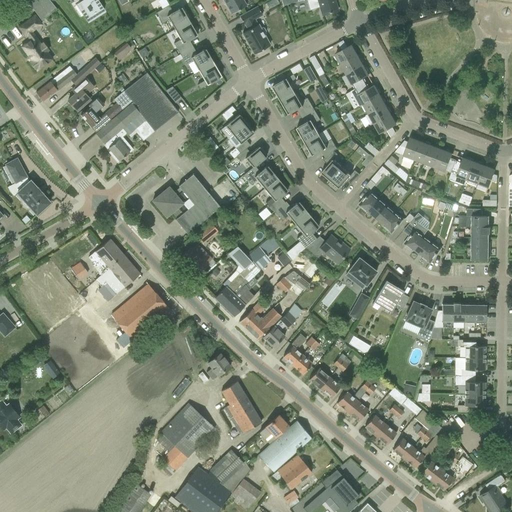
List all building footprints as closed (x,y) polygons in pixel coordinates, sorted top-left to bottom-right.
[(28,0),(26,1),(41,20),(56,9),(48,0),(28,0)] [(88,21),(103,11),(95,0),(72,0),(74,2),(76,0),(77,0),(80,2),(79,3),(86,13),(84,15),(88,21)] [(242,0),(223,0),(231,14),(246,6),(242,0)] [(275,0),(277,4),(286,1),(290,11),(293,9),(290,0),(275,0)] [(306,0),(309,9),(319,6),(322,15),(337,11),(333,0),(306,0)] [(422,6),(425,15),(437,13),(434,3),(422,6)] [(168,5),(155,13),(162,24),(168,20),(174,30),(189,21),(181,7),(172,12),(168,5)] [(257,7),(239,16),(244,25),(247,30),(242,33),(254,54),(256,53),(257,54),(263,51),(262,49),(269,45),(263,34),(265,33),(265,31),(263,28),(261,27),(260,28),(258,24),(257,25),(254,19),(262,15),(257,7)] [(41,24),(34,15),(18,27),(25,36),(26,35),(30,40),(21,46),(31,60),(29,62),(35,69),(37,68),(38,69),(51,59),(46,51),(47,50),(42,43),(41,45),(31,31),(41,24)] [(197,35),(189,21),(174,30),(180,39),(173,43),(180,54),(192,47),(193,47),(189,40),(197,35)] [(51,34),(57,37),(62,28),(56,25),(51,34)] [(343,40),(337,43),(341,51),(335,55),(341,64),(357,55),(351,46),(347,48),(343,40)] [(113,54),(119,60),(129,52),(127,51),(130,48),(126,43),(113,54)] [(196,54),(192,47),(180,54),(172,58),(175,63),(182,59),(186,65),(192,61),(198,71),(213,63),(206,51),(207,50),(206,50),(205,49),(196,54)] [(315,71),(321,68),(314,55),(309,58),(315,71)] [(357,55),(341,64),(346,74),(362,65),(361,63),(362,63),(360,58),(359,59),(357,55)] [(76,75),(70,80),(75,86),(94,69),(100,64),(95,58),(75,75),(76,75)] [(199,89),(221,76),(220,75),(221,74),(220,75),(213,63),(198,71),(204,81),(197,85),(199,89)] [(346,74),(354,89),(355,89),(366,82),(363,77),(367,75),(368,75),(366,73),(368,72),(365,68),(364,69),(362,65),(346,74)] [(310,66),(303,70),(310,83),(317,79),(310,66)] [(75,94),(67,100),(77,111),(84,104),(89,99),(85,94),(93,87),(88,82),(98,73),(94,69),(75,86),(73,87),(77,91),(75,94)] [(54,77),(35,92),(43,101),(70,80),(76,75),(75,75),(72,70),(57,81),(54,77)] [(147,72),(123,91),(131,101),(132,102),(153,128),(175,110),(177,112),(178,112),(147,72)] [(122,74),(116,78),(121,85),(127,81),(122,74)] [(272,87),(280,100),(295,92),(289,83),(296,79),(293,74),(272,87)] [(323,74),(319,76),(324,86),(328,83),(323,74)] [(355,89),(354,89),(350,91),(359,107),(360,106),(363,104),(379,95),(378,94),(380,93),(377,89),(376,90),(373,85),(373,86),(370,88),(366,82),(355,89)] [(172,87),(165,92),(175,103),(181,98),(172,87)] [(347,88),(340,91),(348,106),(354,103),(347,88)] [(131,101),(123,91),(113,99),(116,103),(105,113),(110,119),(122,109),(131,101)] [(280,100),(288,114),(296,109),(300,116),(313,109),(307,98),(300,102),(295,92),(280,100)] [(325,93),(318,96),(322,103),(328,99),(325,93)] [(368,114),(384,105),(384,103),(385,103),(383,99),(381,99),(379,95),(363,104),(360,106),(364,113),(367,111),(368,114)] [(89,107),(80,115),(90,127),(100,119),(94,112),(103,105),(97,97),(87,105),(89,107)] [(132,102),(103,127),(96,133),(95,132),(95,133),(113,154),(111,156),(117,162),(132,149),(121,137),(126,133),(128,135),(130,137),(136,133),(142,141),(154,131),(152,129),(153,128),(132,102)] [(374,123),(390,114),(389,113),(390,112),(388,108),(387,109),(384,105),(368,114),(365,116),(370,126),(374,123)] [(313,109),(300,116),(304,123),(296,128),(304,142),(319,133),(313,124),(320,120),(313,109)] [(228,123),(234,118),(227,110),(221,115),(228,123)] [(245,124),(241,119),(242,119),(238,114),(234,118),(228,123),(224,126),(220,129),(227,139),(232,135),(246,123),(245,124)] [(345,114),(342,116),(347,126),(355,121),(353,118),(349,120),(345,114)] [(390,114),(374,123),(379,133),(386,129),(391,138),(395,133),(391,126),(395,124),(390,114)] [(355,121),(347,126),(352,135),(360,131),(355,121)] [(245,140),(253,133),(250,128),(249,129),(245,124),(247,123),(246,123),(232,135),(227,139),(235,148),(239,153),(239,154),(246,148),(250,145),(245,140)] [(333,151),(337,149),(331,140),(324,143),(319,133),(304,142),(312,156),(321,151),(324,158),(327,156),(331,152),(333,151)] [(209,137),(204,141),(212,151),(217,147),(209,137)] [(414,159),(420,142),(410,138),(408,142),(404,140),(400,146),(394,152),(404,155),(402,160),(412,164),(414,159)] [(368,142),(364,147),(375,156),(379,152),(368,142)] [(420,142),(414,159),(424,163),(431,146),(429,145),(430,144),(425,142),(425,143),(420,142)] [(229,145),(222,150),(227,155),(234,150),(229,145)] [(254,166),(266,156),(266,155),(265,156),(262,152),(262,151),(258,146),(250,153),(246,148),(239,154),(239,153),(236,156),(240,162),(244,158),(252,167),(254,166)] [(431,146),(424,163),(434,167),(441,149),(439,149),(440,147),(435,146),(435,147),(431,146)] [(434,167),(451,173),(456,160),(449,158),(451,154),(452,154),(452,153),(449,153),(450,151),(445,150),(445,151),(441,149),(434,167)] [(337,154),(333,151),(331,152),(327,156),(324,158),(322,159),(328,164),(321,173),(330,181),(342,167),(333,159),(337,154)] [(391,156),(384,164),(395,173),(399,169),(394,165),(398,161),(391,156)] [(28,182),(27,180),(25,177),(26,177),(16,158),(5,164),(15,183),(16,182),(18,186),(21,189),(16,193),(22,199),(22,202),(22,204),(24,206),(25,207),(27,208),(30,208),(36,214),(49,202),(42,195),(43,194),(38,187),(37,188),(30,181),(28,182)] [(451,173),(448,179),(465,185),(466,183),(466,182),(467,179),(474,162),(472,161),(473,160),(468,158),(468,160),(463,158),(462,158),(463,158),(461,162),(456,160),(451,173)] [(466,182),(466,183),(476,186),(477,183),(484,166),(482,165),(483,164),(478,162),(478,163),(474,162),(467,179),(466,182)] [(277,178),(268,167),(269,167),(269,166),(268,167),(267,166),(259,172),(254,166),(252,167),(242,175),(250,185),(256,180),(264,189),(277,178)] [(484,166),(477,183),(488,187),(490,180),(497,182),(497,175),(493,174),(494,170),(484,166)] [(330,181),(339,188),(346,180),(351,184),(359,174),(354,170),(350,175),(342,167),(330,181)] [(187,234),(194,228),(219,207),(199,181),(192,174),(177,186),(179,188),(173,192),(168,187),(152,200),(166,217),(171,212),(176,218),(174,219),(180,226),(187,234)] [(280,197),(287,191),(286,189),(287,188),(286,189),(277,178),(264,189),(268,194),(271,198),(265,203),(273,212),(274,212),(284,203),(280,197)] [(375,184),(370,180),(366,185),(370,189),(375,184)] [(393,188),(397,192),(402,187),(403,185),(399,181),(393,188)] [(462,198),(467,187),(459,183),(454,195),(462,198)] [(402,187),(397,192),(402,197),(407,191),(402,187)] [(367,212),(368,211),(378,199),(370,191),(360,203),(363,206),(362,208),(367,212)] [(378,199),(368,211),(376,217),(386,205),(378,199)] [(441,199),(440,201),(437,207),(444,210),(445,207),(446,204),(447,201),(441,199)] [(445,207),(451,209),(452,208),(454,209),(456,205),(447,201),(446,204),(445,207)] [(308,214),(299,203),(300,202),(299,203),(298,202),(289,209),(284,203),(274,212),(281,221),(287,216),(295,225),(308,214)] [(376,217),(384,224),(394,212),(386,205),(376,217)] [(466,227),(471,227),(489,227),(489,216),(481,216),(481,209),(466,209),(466,227)] [(384,224),(383,226),(388,230),(389,229),(392,232),(403,220),(394,212),(384,224)] [(409,213),(405,219),(410,223),(414,217),(409,213)] [(308,214),(295,225),(302,233),(296,238),(304,248),(305,247),(316,239),(311,232),(318,226),(308,214)] [(414,217),(410,223),(414,227),(419,222),(414,217)] [(217,231),(210,223),(195,235),(202,244),(217,231)] [(471,227),(471,237),(488,238),(488,234),(490,234),(490,227),(489,227),(471,227)] [(412,251),(414,249),(423,236),(414,229),(405,242),(408,245),(407,247),(412,251)] [(316,239),(305,247),(317,258),(322,252),(337,264),(350,249),(342,243),(341,244),(340,244),(337,242),(337,241),(330,235),(325,241),(318,236),(316,239)] [(423,236),(414,249),(422,255),(421,257),(432,242),(423,236)] [(471,237),(471,248),(490,248),(490,242),(488,242),(488,238),(471,237)] [(115,295),(139,274),(109,239),(89,256),(98,266),(96,267),(102,273),(94,280),(100,287),(105,283),(115,295)] [(266,240),(258,247),(265,254),(273,248),(266,240)] [(432,242),(421,257),(426,261),(427,259),(431,261),(440,249),(432,242)] [(190,247),(186,252),(179,259),(196,276),(207,266),(206,264),(211,259),(205,254),(196,244),(192,249),(190,247)] [(236,246),(229,253),(238,263),(243,268),(244,269),(251,263),(251,262),(236,246)] [(258,247),(247,256),(259,270),(270,261),(265,254),(258,247)] [(471,248),(471,260),(488,260),(488,255),(490,255),(490,248),(471,248)] [(284,252),(277,257),(283,265),(290,260),(284,252)] [(301,257),(298,261),(305,267),(308,263),(301,257)] [(376,272),(358,258),(347,271),(348,272),(344,276),(352,282),(356,278),(365,285),(376,272)] [(79,262),(71,267),(78,279),(88,273),(79,262)] [(299,277),(293,284),(293,285),(302,292),(317,274),(307,266),(299,277)] [(215,269),(211,273),(215,277),(219,273),(215,269)] [(292,271),(284,277),(293,284),(299,277),(292,271)] [(221,291),(215,297),(214,298),(221,305),(232,293),(234,295),(244,285),(247,282),(238,273),(230,281),(227,279),(222,284),(225,286),(221,291)] [(322,282),(329,287),(333,280),(327,275),(322,282)] [(291,285),(282,277),(275,284),(283,293),(291,285)] [(408,297),(384,283),(373,302),(390,312),(395,305),(396,306),(395,308),(401,311),(408,297)] [(135,341),(163,317),(170,311),(169,310),(147,284),(147,285),(140,290),(111,315),(134,342),(135,341)] [(232,293),(221,305),(233,317),(253,296),(248,291),(248,289),(244,285),(234,295),(232,293)] [(349,315),(356,319),(368,298),(360,294),(349,315)] [(259,301),(238,322),(249,332),(261,319),(257,315),(265,307),(259,301)] [(412,301),(404,320),(420,326),(416,335),(429,340),(432,327),(434,322),(427,319),(431,309),(424,307),(424,306),(419,304),(412,301)] [(452,304),(452,322),(463,322),(463,304),(459,304),(459,303),(452,303),(452,304)] [(463,304),(463,322),(474,322),(474,303),(467,303),(467,304),(463,304)] [(474,303),(474,322),(485,322),(485,305),(480,305),(480,303),(474,303)] [(273,326),(269,330),(262,337),(273,348),(284,337),(278,331),(285,325),(287,327),(294,320),(293,320),(301,311),(293,304),(286,313),(280,320),(273,326)] [(434,322),(432,327),(441,328),(441,322),(452,322),(452,304),(441,304),(441,311),(437,311),(434,322)] [(261,319),(249,332),(257,339),(279,317),(271,309),(261,319)] [(0,331),(4,336),(14,327),(2,314),(0,315),(0,331)] [(342,343),(362,350),(365,340),(346,333),(342,343)] [(283,357),(292,365),(301,356),(296,351),(305,340),(299,334),(290,345),(292,347),(283,357)] [(304,345),(308,348),(314,341),(311,338),(304,345)] [(457,340),(452,340),(449,340),(449,346),(457,346),(460,346),(464,346),(464,358),(484,358),(484,346),(474,346),(475,340),(458,340),(457,340)] [(314,341),(308,348),(312,352),(318,345),(314,341)] [(206,373),(211,380),(216,376),(216,377),(229,367),(220,354),(207,364),(210,369),(206,373)] [(301,356),(292,365),(302,374),(311,364),(301,356)] [(343,361),(338,358),(333,364),(337,368),(343,361)] [(343,361),(337,368),(342,372),(350,362),(345,358),(343,361)] [(460,376),(464,376),(474,376),(474,370),(484,370),(484,358),(464,358),(464,370),(460,370),(460,376)] [(40,360),(36,363),(46,376),(50,373),(40,360)] [(318,368),(315,372),(308,379),(319,389),(328,378),(318,368)] [(379,373),(373,369),(368,374),(374,380),(379,373)] [(197,375),(204,384),(208,380),(201,372),(197,375)] [(454,376),(454,385),(464,385),(464,394),(484,394),(484,382),(474,382),(474,376),(464,376),(460,376),(454,376)] [(177,398),(190,382),(184,378),(172,393),(177,398)] [(328,378),(319,389),(330,398),(339,387),(328,378)] [(345,392),(342,395),(336,403),(348,413),(357,401),(365,391),(370,385),(373,381),(369,378),(352,397),(345,392)] [(223,408),(239,435),(261,422),(237,381),(220,391),(228,405),(223,408)] [(370,385),(365,391),(370,395),(375,389),(374,388),(376,386),(374,384),(372,386),(370,385)] [(402,393),(412,396),(414,386),(404,384),(402,393)] [(387,394),(394,399),(400,392),(393,386),(387,394)] [(418,393),(416,401),(429,402),(429,394),(418,393)] [(484,394),(464,394),(464,405),(457,405),(457,412),(474,412),(474,406),(484,406),(484,394)] [(414,404),(407,398),(402,404),(409,409),(414,404)] [(1,400),(0,401),(0,426),(3,430),(6,428),(10,433),(21,425),(16,419),(19,417),(8,404),(6,406),(1,400)] [(357,401),(348,413),(358,421),(367,410),(357,401)] [(187,403),(160,432),(162,434),(156,440),(168,452),(162,459),(164,461),(159,466),(170,476),(215,429),(187,403)] [(388,411),(393,415),(398,409),(393,405),(388,411)] [(43,406),(38,409),(45,417),(49,414),(43,406)] [(398,409),(393,415),(398,419),(403,413),(398,409)] [(416,434),(421,438),(434,422),(434,421),(422,410),(414,419),(422,426),(416,434)] [(274,438),(288,426),(278,414),(264,427),(258,433),(269,445),(276,439),(274,438)] [(373,416),(370,419),(364,426),(375,436),(384,425),(373,416)] [(269,445),(258,456),(272,472),(303,444),(310,438),(296,421),(289,428),(276,439),(269,445)] [(412,448),(403,459),(414,468),(423,457),(426,459),(442,440),(435,435),(435,436),(434,435),(440,428),(434,422),(421,438),(425,442),(430,435),(433,437),(428,444),(425,448),(423,447),(418,453),(412,448)] [(384,425),(375,436),(386,445),(395,434),(384,425)] [(401,439),(398,442),(392,450),(403,459),(412,448),(401,439)] [(444,456),(445,457),(449,459),(453,453),(459,446),(454,442),(444,456)] [(207,474),(231,493),(242,479),(250,470),(244,461),(243,463),(230,450),(209,470),(209,471),(207,474)] [(453,453),(449,459),(453,463),(458,456),(453,453)] [(297,455),(276,471),(290,489),(311,472),(297,455)] [(420,473),(432,481),(441,470),(429,461),(420,473)] [(173,498),(191,511),(215,511),(229,495),(231,493),(207,474),(197,466),(173,498)] [(441,470),(432,481),(443,490),(452,478),(441,470)] [(330,484),(319,493),(325,500),(327,498),(337,510),(334,511),(347,511),(349,511),(353,507),(357,504),(353,499),(358,495),(354,491),(357,488),(344,473),(341,475),(342,476),(331,486),(330,484)] [(487,490),(478,496),(483,503),(488,511),(495,511),(507,505),(500,495),(502,494),(497,487),(504,482),(500,475),(484,485),(487,490)] [(231,493),(229,495),(241,504),(239,506),(244,511),(247,507),(247,508),(259,492),(242,479),(231,493)] [(110,511),(138,511),(150,495),(132,481),(110,511)] [(283,498),(287,504),(296,498),(297,497),(293,491),(283,498)] [(296,498),(287,504),(290,509),(299,503),(296,498)] [(374,511),(375,511),(371,507),(366,503),(360,509),(357,511),(349,511),(348,511),(374,511)]
